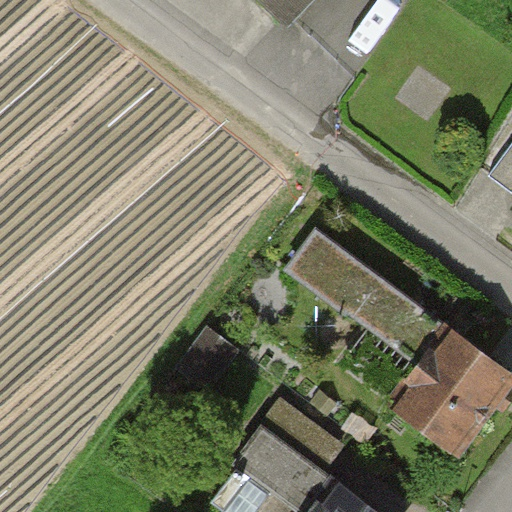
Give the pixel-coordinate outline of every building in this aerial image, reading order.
[(278,0),(290,11),(300,0),(278,0)] [(511,145),(490,176),(511,192),(511,145)] [(511,389),(505,385),(511,378),(318,238),(294,270),(423,364),(394,405),(457,451),(493,402),(503,410),(511,397),(511,389)] [(233,348),(209,329),(178,369),(202,387),(233,348)] [(331,435),(283,401),(209,503),(221,511),(260,511),(274,494),(299,511),(374,511),(309,464),(331,435)]
